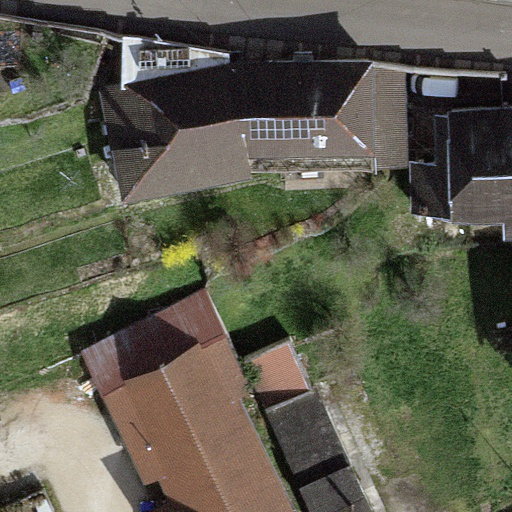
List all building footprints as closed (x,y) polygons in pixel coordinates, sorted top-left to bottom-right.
[(121,31),(119,79),(102,83),(122,185),(244,160),(244,143),(367,141),(367,137),(401,136),(399,60),(371,57),(309,59),(291,59),(229,61),(227,49),(121,31)] [(309,50),(291,50),(291,59),(309,59),(309,50)] [(417,206),(511,201),(511,102),(506,103),(500,103),(501,154),(451,156),(415,157),(417,206)] [(500,103),(450,105),(451,156),(501,154),(500,103)] [(367,141),(244,143),(244,160),(402,157),(401,136),(367,137),(367,141)] [(205,288),(81,350),(100,388),(224,327),(205,288)] [(224,327),(100,388),(143,474),(162,464),(177,496),(159,505),(162,511),(287,511),(230,394),(252,383),(238,355),(224,327)] [(369,511),(287,332),(239,355),(252,383),(311,511),(369,511)]
